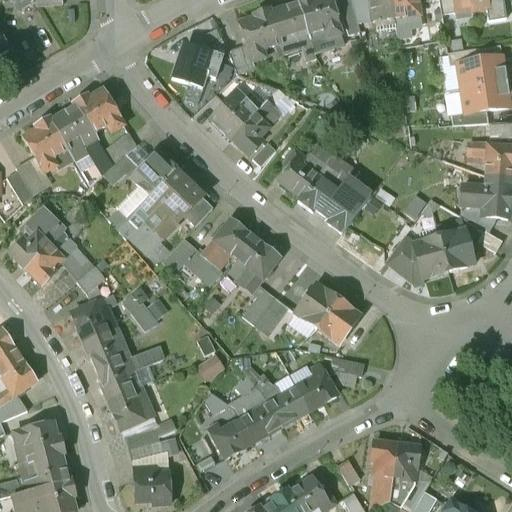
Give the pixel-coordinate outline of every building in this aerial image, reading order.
[(327,0),(318,0),(311,2),(310,0),(308,0),(295,4),(296,7),(297,7),(305,32),(307,38),(308,38),(311,46),(315,57),(343,47),(327,0)] [(334,0),(347,38),(359,34),(350,0),(334,0)] [(364,0),(350,0),(353,12),(365,11),(364,0)] [(392,0),(368,0),(371,23),(395,21),(392,0)] [(416,0),(392,0),(395,21),(419,18),(416,0)] [(453,0),(437,0),(440,17),(456,14),(455,9),(453,0)] [(502,0),(453,0),(455,9),(470,7),(470,12),(485,9),(487,23),(505,20),(502,0)] [(270,16),(268,16),(277,41),(278,41),(300,34),(305,32),(297,7),(296,7),(270,16)] [(269,13),(253,18),(254,21),(239,26),(252,64),(264,60),(262,52),(280,46),(278,41),(277,41),(268,16),(270,16),(269,13)] [(305,32),(300,34),(301,36),(298,41),(301,49),(311,46),(308,38),(307,38),(305,32)] [(0,38),(0,57),(8,53),(0,38)] [(212,59),(185,50),(181,65),(176,67),(172,81),(202,91),(206,79),(212,59)] [(475,51),(447,55),(449,68),(457,67),(457,66),(477,63),(475,51)] [(221,62),(212,59),(206,79),(214,82),(221,62)] [(477,63),(457,66),(457,67),(461,91),(506,84),(504,71),(502,72),(500,59),(477,63)] [(506,84),(461,91),(461,94),(447,96),(450,117),(464,115),(465,116),(486,113),(508,109),(506,97),(508,97),(506,84)] [(264,108),(254,118),(260,123),(262,120),(265,121),(285,99),(278,93),(264,108)] [(102,94),(88,102),(86,99),(73,107),(74,110),(75,109),(92,137),(107,128),(111,135),(122,129),(102,94)] [(236,94),(224,106),(223,106),(208,121),(231,143),(254,118),(264,108),(251,96),(245,102),(236,94)] [(51,124),(50,125),(63,148),(64,147),(84,135),(85,136),(83,142),(88,150),(97,144),(92,137),(75,109),(74,110),(51,124)] [(486,113),(465,116),(464,115),(450,117),(452,128),(487,126),(486,113)] [(254,118),(231,143),(248,158),(260,145),(257,141),(267,131),(260,123),(254,118)] [(49,122),(35,130),(37,133),(23,141),(44,176),(55,169),(51,162),(67,152),(64,147),(63,148),(50,125),(51,124),(49,122)] [(511,131),(511,128),(490,126),(489,137),(511,139),(511,131)] [(487,148),(467,147),(465,164),(485,166),(487,148)] [(511,153),(511,150),(487,148),(485,166),(484,178),(510,180),(511,153)] [(307,163),(295,153),(284,167),(289,171),(279,185),(300,201),(297,204),(298,205),(317,181),(302,169),(307,163)] [(139,189),(115,213),(117,215),(118,214),(126,223),(134,216),(151,200),(176,175),(156,156),(131,181),(139,189)] [(176,175),(151,200),(134,216),(162,243),(178,227),(178,226),(184,220),(203,200),(176,175)] [(340,175),(329,190),(336,196),(347,181),(340,175)] [(510,180),(484,178),(483,190),(461,188),(460,208),(482,210),(481,218),(485,220),(494,221),(507,221),(510,180)] [(317,181),(298,205),(312,215),(314,212),(320,217),(336,196),(329,190),(317,181)] [(336,196),(320,217),(329,223),(327,227),(341,237),(370,199),(347,181),(336,196)] [(203,200),(184,220),(194,230),(213,210),(203,200)] [(482,210),(460,208),(459,219),(459,220),(487,235),(494,225),(494,221),(485,220),(481,218),(482,210)] [(43,212),(26,229),(35,238),(26,247),(22,243),(9,257),(25,273),(49,250),(62,237),(58,232),(59,231),(57,229),(58,227),(43,212)] [(117,215),(107,224),(115,233),(126,223),(118,214),(117,215)] [(230,222),(202,257),(209,262),(221,248),(238,261),(254,241),(230,222)] [(126,223),(115,233),(124,243),(135,233),(126,223)] [(62,237),(49,250),(56,257),(69,244),(69,243),(78,233),(72,227),(62,237)] [(464,232),(438,240),(449,274),(475,266),(464,232)] [(438,240),(413,248),(423,282),(449,274),(438,240)] [(277,261),(254,241),(238,261),(254,274),(242,289),(249,295),(277,261)] [(413,248),(403,241),(386,265),(413,285),(423,282),(413,248)] [(183,242),(167,259),(178,269),(194,253),(183,242)] [(49,250),(25,273),(41,289),(54,276),(51,273),(62,263),(56,257),(49,250)] [(94,270),(76,285),(86,297),(104,281),(94,270)] [(315,285),(291,317),(314,333),(337,301),(315,285)] [(173,315),(162,299),(148,309),(138,294),(125,302),(146,333),(173,315)] [(337,301),(314,333),(337,351),(338,351),(342,344),(361,318),(337,301)] [(275,302),(254,329),(267,339),(288,312),(275,302)] [(103,304),(94,307),(98,316),(106,312),(103,304)] [(94,307),(71,317),(83,346),(107,336),(98,316),(94,307)] [(1,334),(0,335),(0,371),(18,360),(1,334)] [(107,336),(83,346),(95,375),(119,366),(107,336)] [(308,345),(306,354),(318,357),(320,347),(308,345)] [(201,363),(206,380),(229,373),(224,356),(201,363)] [(18,360),(0,371),(0,379),(8,392),(13,399),(34,385),(18,360)] [(330,372),(360,380),(363,366),(340,361),(333,360),(330,372)] [(119,366),(95,375),(108,405),(131,395),(119,366)] [(315,380),(295,392),(307,414),(335,398),(318,368),(310,372),(315,380)] [(246,381),(235,392),(244,401),(257,392),(246,381)] [(140,391),(131,395),(136,405),(144,401),(140,391)] [(8,392),(0,396),(0,407),(13,399),(8,392)] [(295,392),(268,407),(280,430),(307,414),(295,392)] [(131,395),(108,405),(120,434),(152,420),(149,412),(140,416),(136,405),(131,395)] [(20,407),(0,415),(0,425),(24,416),(20,407)] [(268,407),(240,423),(252,446),(280,430),(268,407)] [(240,423),(219,435),(215,427),(207,431),(225,461),(252,446),(240,423)] [(52,427),(12,437),(16,450),(24,448),(28,465),(63,456),(59,442),(56,443),(52,427)] [(154,433),(122,441),(125,453),(157,444),(154,433)] [(396,447),(372,443),(369,461),(374,462),(372,476),(391,479),(396,447)] [(418,450),(396,447),(391,479),(409,482),(411,467),(415,468),(418,450)] [(63,456),(28,465),(29,466),(34,465),(40,488),(41,493),(70,485),(70,484),(67,485),(60,458),(63,457),(63,456)] [(342,468),(353,487),(367,480),(356,461),(342,468)] [(155,468),(133,469),(135,506),(151,505),(154,509),(169,508),(168,476),(156,477),(155,468)] [(391,479),(372,476),(369,494),(379,496),(377,507),(388,503),(388,497),(391,479)] [(409,482),(391,479),(388,497),(388,503),(389,503),(401,509),(406,511),(411,511),(414,509),(404,504),(406,500),(409,482)] [(288,495),(287,495),(298,511),(310,511),(318,508),(320,511),(324,511),(335,505),(325,491),(320,494),(311,480),(288,495)] [(41,493),(36,494),(36,495),(39,506),(14,511),(73,511),(70,500),(74,500),(70,485),(41,493)] [(33,485),(25,487),(28,497),(36,495),(36,494),(41,493),(40,488),(38,488),(33,485)] [(286,491),(271,501),(274,504),(267,509),(269,511),(298,511),(287,495),(288,495),(286,491)] [(363,511),(352,493),(341,500),(348,511),(363,511)] [(463,511),(449,502),(442,511),(463,511)]
